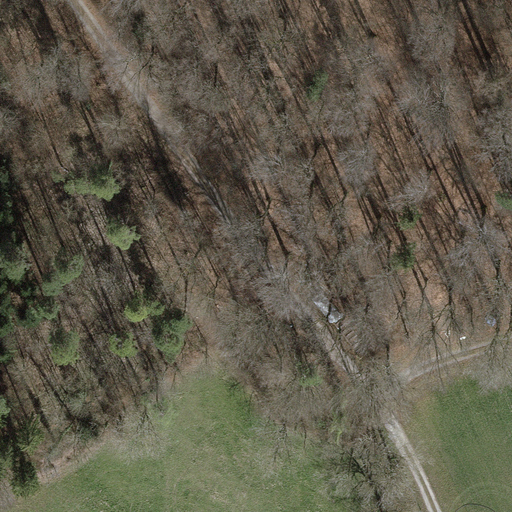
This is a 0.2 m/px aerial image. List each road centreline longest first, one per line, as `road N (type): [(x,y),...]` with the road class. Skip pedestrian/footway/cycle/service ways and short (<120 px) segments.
road 1 (track): [(387,386),(318,333),(68,0)]
road 2 (track): [(387,386),(436,511)]
road 3 (track): [(387,386),(511,342)]
